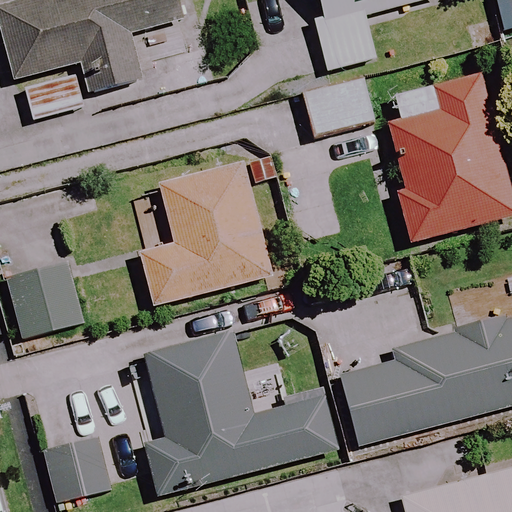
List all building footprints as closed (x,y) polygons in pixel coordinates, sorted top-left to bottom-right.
[(187,26),(179,0),(59,0),(0,18),(0,32),(30,129),(83,112),(80,104),(131,89),(150,83),(137,41),(187,26)] [(320,0),(329,33),(316,36),(326,77),(376,64),(365,24),(443,4),(442,0),(320,0)] [(511,223),(511,215),(479,81),(400,101),(406,122),(389,126),(405,193),(397,196),(410,248),(511,223)] [(362,88),(301,104),(312,145),(372,130),(362,88)] [(273,284),(247,170),(159,191),(172,251),(140,258),(153,312),(273,284)] [(86,328),(70,271),(8,288),(24,345),(86,328)] [(341,382),(359,453),(511,412),(511,323),(395,355),(398,367),(341,382)] [(255,415),(234,338),(146,361),(167,443),(146,449),(160,502),(340,454),(325,397),(255,415)] [(109,495),(96,446),(42,460),(54,509),(109,495)] [(511,511),(511,471),(405,501),(407,511),(511,511)]
